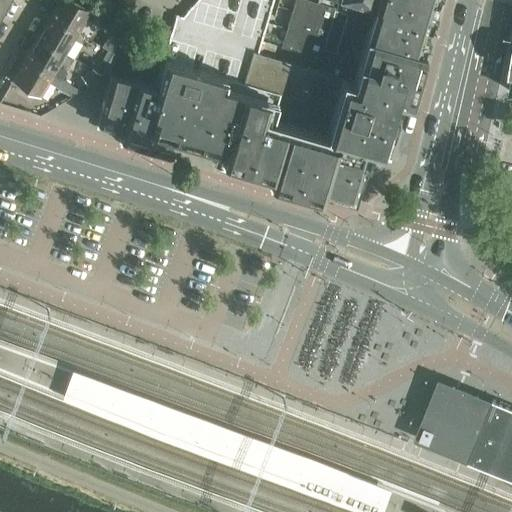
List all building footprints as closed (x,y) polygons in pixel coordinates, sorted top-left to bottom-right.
[(0,0),(0,20),(10,0),(0,0)] [(73,0),(59,0),(51,15),(76,30),(89,9),(73,0)] [(260,44),(263,34),(273,0),(195,0),(183,16),(174,13),(174,15),(176,15),(164,57),(155,85),(111,72),(97,121),(122,129),(119,136),(171,151),(176,136),(201,143),(206,125),(229,132),(221,158),(271,172),(269,180),(321,195),(324,184),(349,191),(363,145),(383,151),(398,101),(410,105),(425,53),(418,51),(432,0),(376,0),(353,80),(258,52),(260,44)] [(295,0),(283,40),(263,34),(260,44),(280,49),(281,46),(299,51),(320,54),(335,5),(336,0),(295,0)] [(346,0),(373,8),(375,0),(346,0)] [(323,52),(339,56),(350,17),(334,13),(323,52)] [(51,15),(38,37),(63,52),(76,30),(51,15)] [(38,37),(25,58),(61,79),(66,71),(56,65),(63,52),(38,37)] [(105,57),(97,52),(92,61),(107,70),(123,58),(109,50),(105,57)] [(61,79),(25,58),(13,80),(38,95),(47,80),(57,86),(61,79)] [(81,76),(86,84),(101,74),(93,69),(81,76)] [(60,89),(70,95),(79,90),(65,81),(60,89)] [(487,200),(500,203),(503,191),(490,188),(489,192),(487,200)] [(468,461),(493,399),(438,378),(415,440),(468,461)] [(511,407),(493,399),(468,461),(511,479),(511,407)] [(294,469),(297,462),(191,423),(189,431),(186,438),(291,477),(294,469)]
